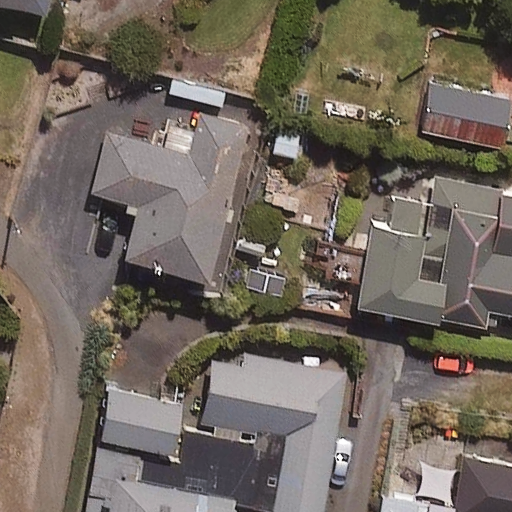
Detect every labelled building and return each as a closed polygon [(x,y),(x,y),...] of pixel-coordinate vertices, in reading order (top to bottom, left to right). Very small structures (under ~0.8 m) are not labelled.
[(15,0),(50,9),(52,0),(15,0)] [(511,126),(511,95),(432,76),(419,128),(507,149),(511,126)] [(251,134),(114,96),(89,187),(142,202),(127,256),(211,280),(251,134)] [(274,127),(271,155),(309,158),(311,130),(274,127)] [(432,201),(395,193),(387,227),(379,225),(362,303),(494,331),(499,309),(511,311),(511,194),(437,178),(432,201)] [(273,511),(322,511),(349,372),(219,347),(203,432),(180,427),(186,402),(111,386),(100,434),(109,436),(93,511),(243,511),(245,505),(273,511)] [(511,511),(511,462),(466,454),(457,505),(383,491),(379,511),(511,511)]
